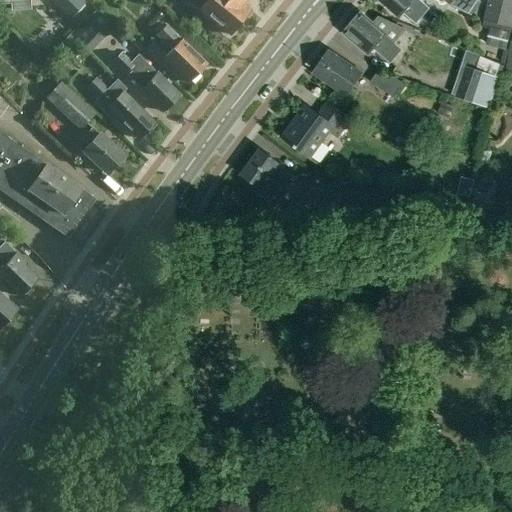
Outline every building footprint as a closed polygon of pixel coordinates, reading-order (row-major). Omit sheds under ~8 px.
[(0,0),(0,4),(11,3),(12,11),(29,10),(28,0),(0,0)] [(81,0),(50,0),(70,18),(85,3),(81,0)] [(242,4),(244,0),(191,0),(189,2),(230,35),(233,32),(235,31),(239,27),(238,24),(250,10),(242,4)] [(377,0),(398,18),(402,14),(410,21),(425,5),(419,0),(377,0)] [(469,15),(479,0),(478,0),(441,0),(451,7),(452,6),(469,15)] [(511,0),(491,0),(486,20),(510,26),(511,16),(511,0)] [(99,11),(87,23),(100,36),(111,25),(99,11)] [(367,54),(373,47),(382,56),(393,44),(383,36),(393,25),(378,18),(373,24),(360,14),(343,34),(367,54)] [(167,26),(157,36),(171,50),(162,59),(188,84),(207,64),(181,39),(181,40),(167,26)] [(510,31),(490,27),(485,45),(506,50),(510,31)] [(62,47),(70,56),(80,46),(72,38),(62,47)] [(312,74),(345,97),(361,73),(328,50),(312,74)] [(124,74),(125,74),(141,90),(163,112),(179,95),(157,73),(156,74),(143,60),(136,67),(122,53),(112,63),(124,74)] [(489,108),(503,67),(479,58),(475,70),(473,69),(463,99),(489,108)] [(396,98),(405,85),(390,74),(388,77),(378,70),(370,81),(396,98)] [(114,84),(102,72),(86,87),(98,99),(114,84)] [(55,106),(80,129),(94,114),(70,91),(55,106)] [(138,139),(141,136),(144,136),(148,132),(148,129),(154,122),(131,100),(123,92),(107,107),(115,116),(138,139)] [(338,137),(351,119),(327,101),(317,115),(304,105),(282,136),(294,145),(292,147),(308,159),(329,130),(338,137)] [(88,145),(82,151),(106,173),(123,155),(99,133),(98,134),(92,128),(82,139),(88,145)] [(0,190),(42,219),(43,217),(63,231),(71,219),(74,221),(91,197),(80,189),(80,188),(0,132),(0,190)] [(269,202),(290,174),(276,164),(277,163),(260,150),(241,175),(259,188),(256,192),(269,202)] [(463,177),(458,194),(468,197),(473,180),(463,177)] [(270,226),(283,235),(292,222),(278,213),(270,226)] [(16,253),(15,254),(8,246),(0,254),(0,277),(19,296),(21,293),(25,294),(30,289),(28,285),(37,277),(24,264),(26,262),(16,253)] [(0,326),(16,308),(0,293),(0,326)]
